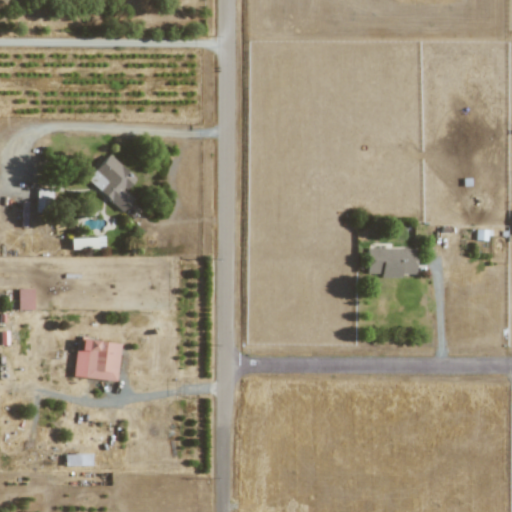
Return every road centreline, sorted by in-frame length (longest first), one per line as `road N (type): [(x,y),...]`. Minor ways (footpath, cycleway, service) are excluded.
road 1 (residential): [(224,511),(227,0)]
road 2 (residential): [(226,361),(511,363)]
